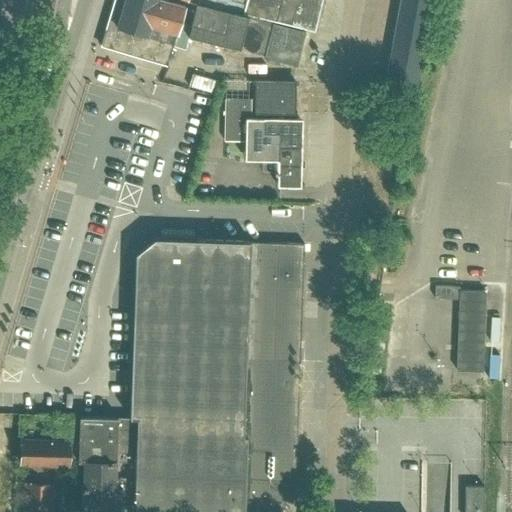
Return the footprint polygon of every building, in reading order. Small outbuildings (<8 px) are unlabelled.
[(174,40),(176,33),(182,14),(174,12),(177,3),(166,0),(123,0),(110,48),(166,64),(173,40),(174,40)] [(251,0),(248,15),(314,30),(321,0),(251,0)] [(416,87),(431,0),(399,0),(394,33),(385,81),(416,87)] [(295,66),(304,31),(290,27),(196,3),(188,35),(264,55),(263,57),(295,66)] [(191,74),(188,85),(215,93),(218,81),(191,74)] [(295,113),(295,81),(254,80),(253,113),(295,113)] [(223,140),(248,141),(248,159),(277,159),(277,185),(299,185),(301,118),(250,117),(250,98),(224,98),(223,140)] [(499,278),(499,229),(490,229),(491,278),(499,278)] [(132,311),(128,418),(136,418),(135,452),(132,511),(276,511),(286,497),(295,483),(300,332),(303,243),(202,238),(153,237),(134,252),(132,311)] [(456,370),(482,371),(485,290),(459,290),(459,286),(435,285),(434,298),(459,298),(456,370)] [(489,351),(488,371),(500,371),(501,351),(489,351)] [(81,511),(121,511),(122,487),(114,486),(116,417),(79,416),(78,461),(83,461),(81,511)] [(70,440),(69,440),(21,438),(21,464),(30,464),(28,481),(25,481),(24,511),(49,511),(50,498),(54,497),(54,489),(52,487),(52,482),(49,482),(49,465),(69,466),(70,440)] [(482,511),(483,485),(464,485),(463,511),(482,511)]
